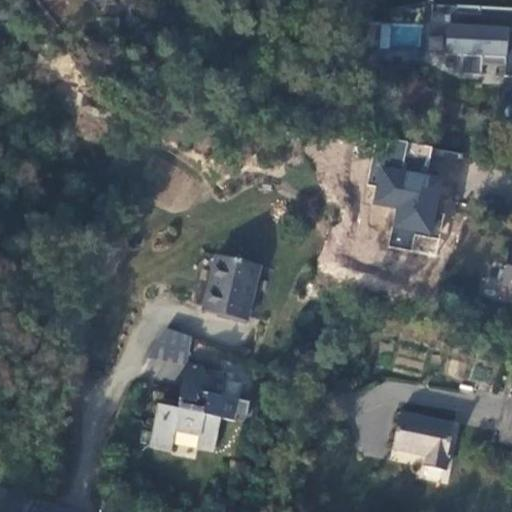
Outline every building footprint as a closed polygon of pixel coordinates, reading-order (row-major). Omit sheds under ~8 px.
[(486,10),(429,8),(427,52),(449,53),(457,73),(481,74),(482,59),(503,60),(502,106),(511,130),(511,8),(492,8),(486,10)] [(457,196),(465,154),(430,148),(426,171),(403,167),(408,142),(381,137),(371,185),(375,185),(372,203),(395,207),(388,245),(411,249),(414,231),(436,235),(445,194),(457,196)] [(511,241),(504,240),(490,238),(482,274),(507,281),(506,288),(511,289),(511,241)] [(204,241),(191,300),(213,304),(234,308),(247,251),(204,241)] [(225,411),(229,390),(207,385),(212,362),(172,352),(161,398),(142,394),(132,434),(156,438),(162,420),(173,423),(184,426),(184,432),(201,435),(208,407),(225,411)] [(511,438),(511,398),(502,436),(511,438)] [(455,425),(397,414),(388,446),(400,449),(425,456),(423,466),(445,472),(455,425)]
